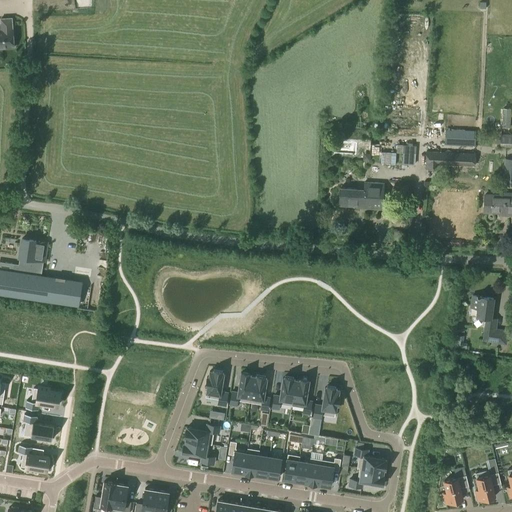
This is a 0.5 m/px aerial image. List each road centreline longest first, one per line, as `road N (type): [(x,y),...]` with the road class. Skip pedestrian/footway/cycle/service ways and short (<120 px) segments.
road 1 (unclassified): [(511,261),(316,253),(0,200)]
road 2 (residential): [(158,470),(199,355),(334,364),(345,373),(366,433),(397,442),(381,509)]
road 3 (residential): [(158,470),(381,509)]
road 4 (track): [(22,203),(30,0)]
